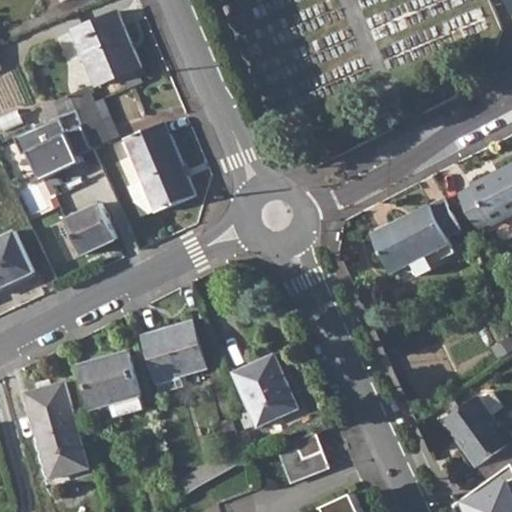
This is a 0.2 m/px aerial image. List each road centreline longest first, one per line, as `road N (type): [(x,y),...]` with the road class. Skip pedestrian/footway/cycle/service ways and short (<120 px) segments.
road 1 (tertiary): [(418,511),(290,242)]
road 2 (residential): [(0,354),(249,228)]
road 3 (residential): [(303,203),(511,99)]
road 4 (tertiary): [(261,190),(180,0)]
